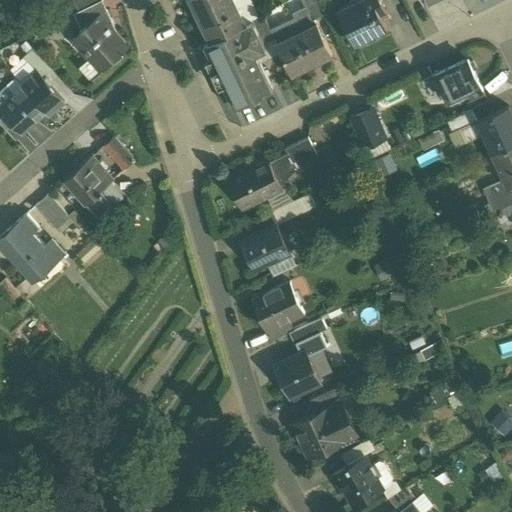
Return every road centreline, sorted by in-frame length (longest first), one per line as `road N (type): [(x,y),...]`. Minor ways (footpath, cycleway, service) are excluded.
road 1 (residential): [(297,511),(245,398),(179,171)]
road 2 (residential): [(179,171),(496,24)]
road 3 (residential): [(151,70),(124,80),(0,191)]
